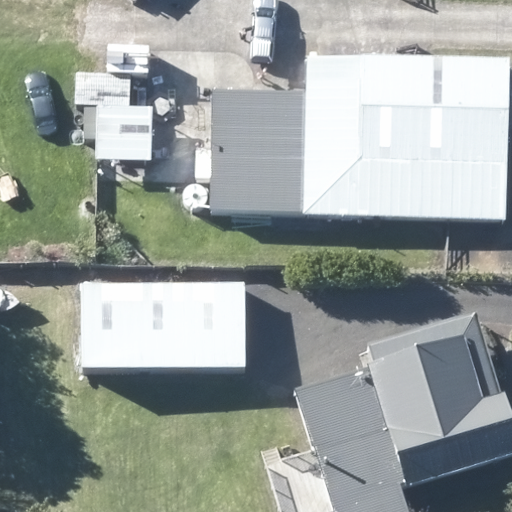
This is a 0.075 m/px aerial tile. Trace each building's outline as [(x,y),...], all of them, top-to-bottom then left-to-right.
[(291,220),(491,227),(496,72),(348,67),(348,87),(296,84),(293,167),(241,166),(240,215),(291,216),(291,220)] [(102,117),(129,120),(133,83),(72,76),(68,114),(102,117)] [(129,120),(102,117),(97,167),(149,173),(154,123),(129,120)] [(75,384),(241,381),(239,290),(73,295),(75,384)] [(397,511),(394,502),(511,463),(511,453),(469,323),(360,358),(366,377),(285,404),(313,489),(321,511),(397,511)]
